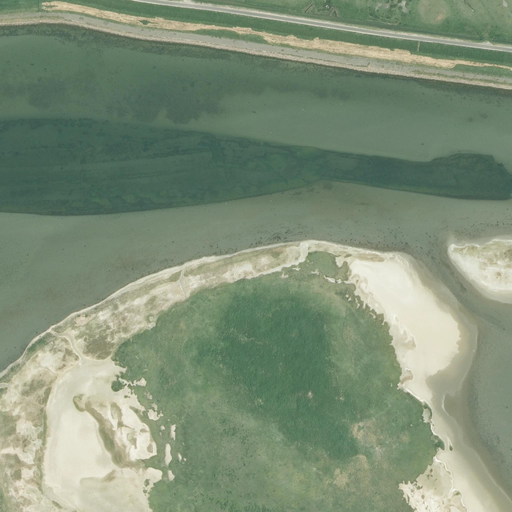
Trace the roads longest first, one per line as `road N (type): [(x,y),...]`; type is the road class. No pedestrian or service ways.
road 1 (track): [(0,5),(86,4),(511,68)]
road 2 (unclassified): [(511,50),(141,0)]
